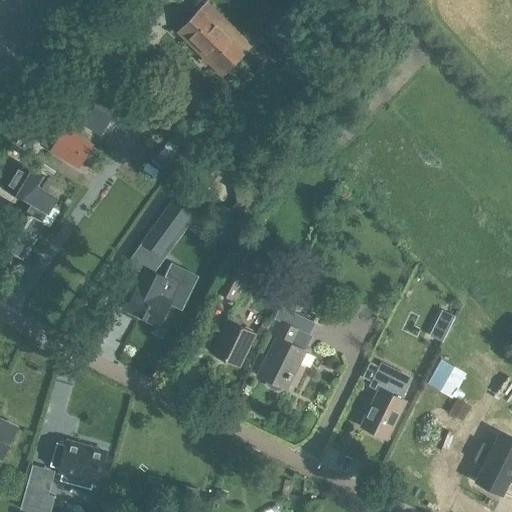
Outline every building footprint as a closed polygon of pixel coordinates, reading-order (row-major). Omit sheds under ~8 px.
[(222,75),(245,51),(204,11),(181,34),(222,75)] [(262,31),(292,59),(311,40),(281,11),(262,31)] [(56,114),(71,90),(83,97),(69,120),(97,137),(115,108),(87,90),(86,91),(75,84),(73,87),(60,80),(57,86),(51,82),(32,114),(44,122),(50,111),(56,114)] [(335,121),(340,126),(352,113),(331,93),(318,105),(324,111),(323,111),(334,122),(335,121)] [(51,150),(51,151),(80,168),(85,159),(91,163),(98,150),(92,147),(93,146),(53,123),(41,144),(51,150)] [(0,192),(1,193),(20,159),(13,155),(12,156),(7,153),(0,164),(0,192)] [(187,183),(208,198),(221,177),(202,163),(187,183)] [(242,179),(234,191),(246,199),(253,186),(242,179)] [(44,212),(49,215),(58,198),(31,183),(21,198),(31,204),(26,212),(19,208),(0,239),(0,243),(22,257),(43,222),(40,220),(44,212)] [(191,212),(175,200),(144,242),(160,254),(191,212)] [(253,254),(239,247),(217,292),(236,301),(252,268),(249,267),(251,263),(249,262),(253,254)] [(126,310),(158,326),(178,285),(146,269),(126,310)] [(297,309),(311,282),(297,274),(283,302),(297,309)] [(292,312),(281,306),(275,317),(276,318),(268,335),(275,338),(258,374),(285,387),(296,362),(299,363),(311,336),(300,331),(301,330),(287,323),(292,312)] [(449,329),(455,316),(442,309),(435,323),(429,335),(442,342),(449,329)] [(254,333),(227,320),(212,352),(239,365),(254,333)] [(387,438),(405,400),(403,399),(414,377),(383,361),(380,366),(371,362),(364,377),(373,381),(371,385),(379,389),(361,426),(387,438)] [(16,427),(0,419),(0,456),(2,458),(16,427)] [(511,440),(504,436),(480,482),(505,495),(511,480),(511,440)] [(107,452),(67,441),(66,445),(57,443),(50,467),(59,469),(58,473),(62,474),(60,482),(92,490),(94,483),(97,484),(107,452)] [(30,511),(50,511),(55,496),(49,494),(26,488),(20,509),(30,511)] [(213,501),(225,505),(228,493),(216,490),(213,501)]
